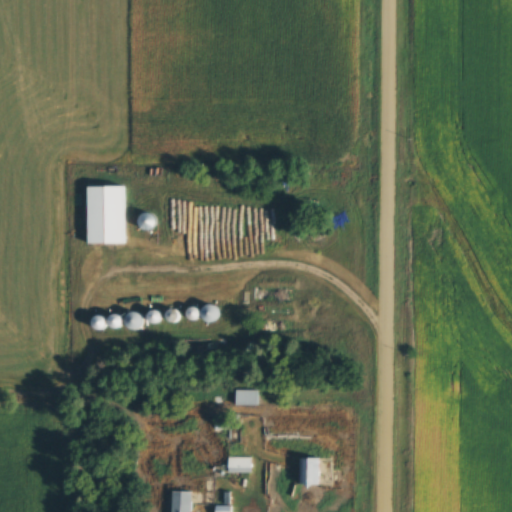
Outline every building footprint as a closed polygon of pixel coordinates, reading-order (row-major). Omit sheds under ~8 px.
[(130,186),(87,186),(87,244),(130,244),(130,186)] [(261,391),(237,391),(237,405),(261,405),(261,391)] [(254,457),(230,457),(230,473),(254,473),(254,457)] [(303,486),(322,486),(322,459),(303,459),(303,486)] [(193,511),(194,492),(173,491),(173,511),(193,511)]
